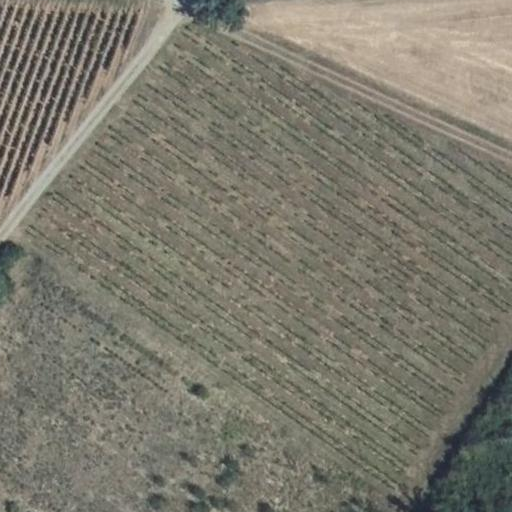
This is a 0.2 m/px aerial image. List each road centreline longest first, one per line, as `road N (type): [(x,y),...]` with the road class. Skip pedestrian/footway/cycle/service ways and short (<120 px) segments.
road 1 (track): [(184,3),(511,157)]
road 2 (track): [(0,238),(188,0)]
